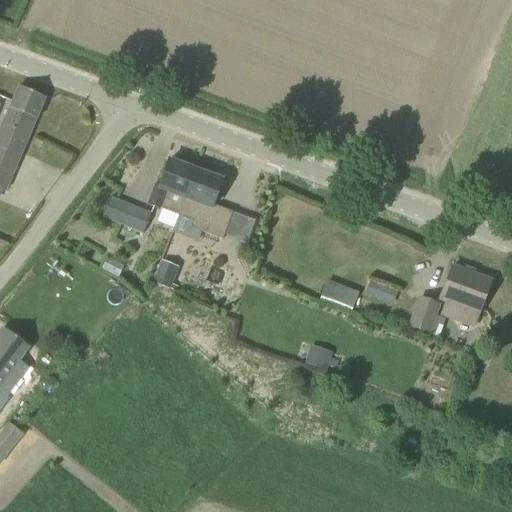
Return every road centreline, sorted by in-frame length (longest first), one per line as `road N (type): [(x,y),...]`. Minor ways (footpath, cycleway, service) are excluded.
road 1 (unclassified): [(511,243),(126,102)]
road 2 (unclassified): [(0,282),(112,135),(126,102)]
road 3 (unclassified): [(126,102),(0,55)]
